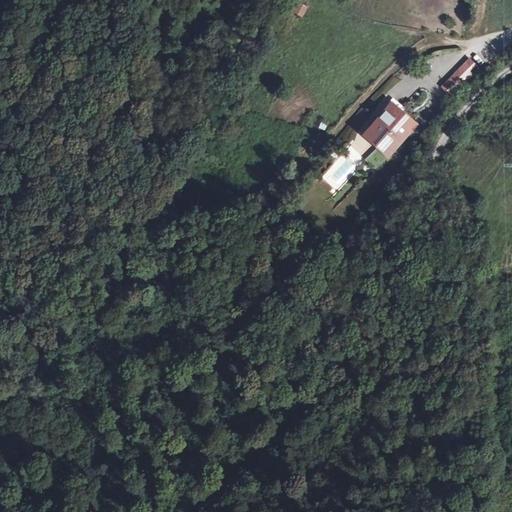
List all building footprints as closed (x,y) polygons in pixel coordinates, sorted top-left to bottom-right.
[(299,2),(292,11),(301,18),(308,9),(299,2)] [(469,56),(439,83),(448,93),(477,66),(469,56)] [(397,104),(367,134),(388,155),(403,141),(403,136),(399,132),(412,119),(397,104)] [(412,119),(399,132),(403,136),(403,141),(419,125),(412,119)] [(377,197),(383,189),(376,184),(370,192),(377,197)]
